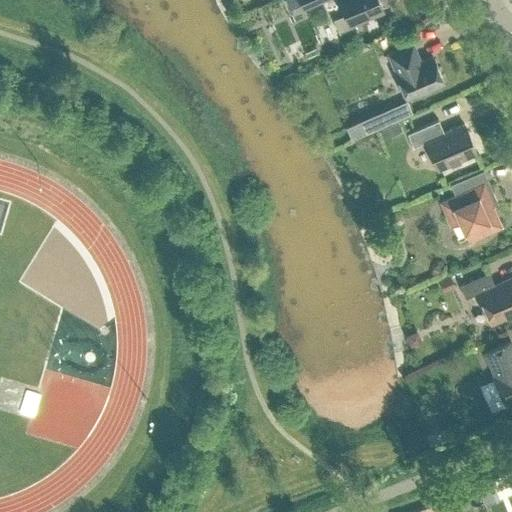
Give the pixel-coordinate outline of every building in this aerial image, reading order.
[(338,0),(344,13),(332,18),(339,36),(356,29),(354,22),(382,10),(377,0),(338,0)] [(411,41),(387,52),(395,71),(394,72),(404,96),(442,80),(432,56),(416,62),(413,56),(417,55),(411,41)] [(412,145),(424,140),(436,168),(475,151),(463,123),(443,131),(437,118),(406,132),(412,145)] [(477,171),(449,183),(454,194),(440,200),(450,223),(459,220),(467,238),(500,224),(477,171)] [(458,283),(464,296),(477,291),(490,321),(511,311),(511,274),(493,283),(488,270),(458,283)] [(453,286),(449,275),(438,280),(443,290),(453,286)] [(492,374),(506,405),(511,402),(511,346),(509,339),(483,350),(493,373),(492,374)] [(33,408),(47,413),(56,388),(41,383),(33,408)] [(399,443),(411,452),(421,439),(409,430),(399,443)]
